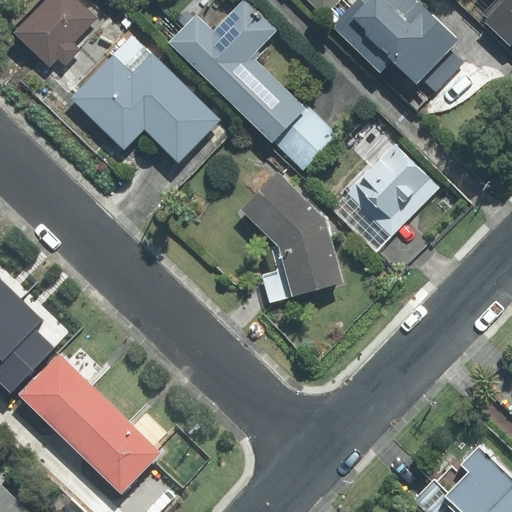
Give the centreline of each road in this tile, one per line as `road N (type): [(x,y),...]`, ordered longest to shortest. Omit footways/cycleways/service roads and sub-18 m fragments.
road 1 (residential): [(0,154),(314,459)]
road 2 (residential): [(314,459),(511,253)]
